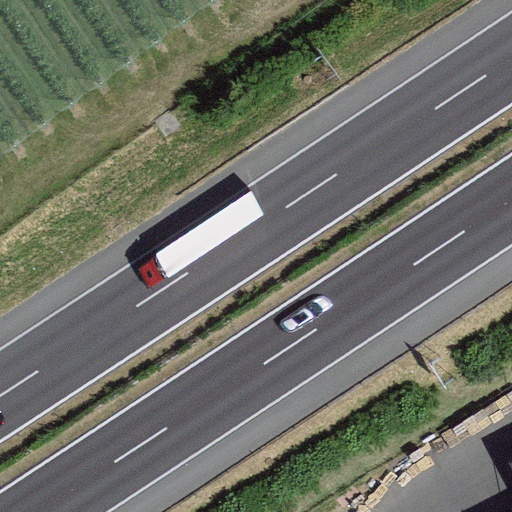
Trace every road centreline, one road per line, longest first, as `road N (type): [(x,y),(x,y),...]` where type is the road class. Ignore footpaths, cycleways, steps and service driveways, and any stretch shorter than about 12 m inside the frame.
road 1 (motorway): [(511,55),(0,394)]
road 2 (motorway): [(41,511),(511,200)]
